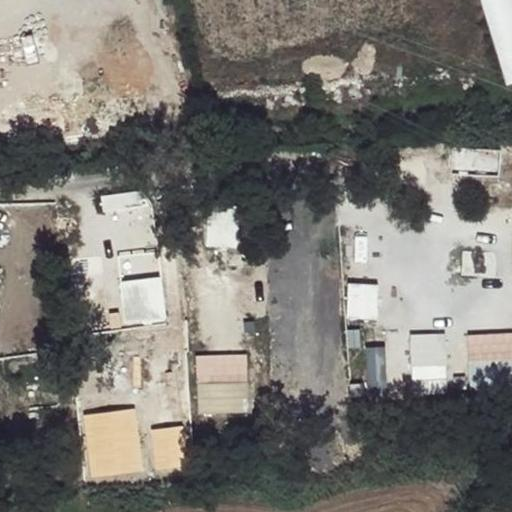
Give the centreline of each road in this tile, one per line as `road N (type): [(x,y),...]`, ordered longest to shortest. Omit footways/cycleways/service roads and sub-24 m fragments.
road 1 (unknown): [(174,173),(300,167),(437,253)]
road 2 (unknown): [(0,191),(174,173)]
road 3 (unknown): [(174,173),(229,327)]
